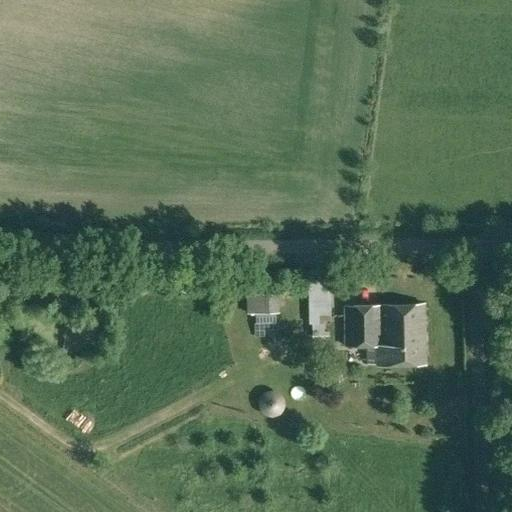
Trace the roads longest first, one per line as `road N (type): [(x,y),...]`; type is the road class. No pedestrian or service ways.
road 1 (unclassified): [(0,232),(124,245),(473,245)]
road 2 (unclassified): [(480,511),(473,245)]
